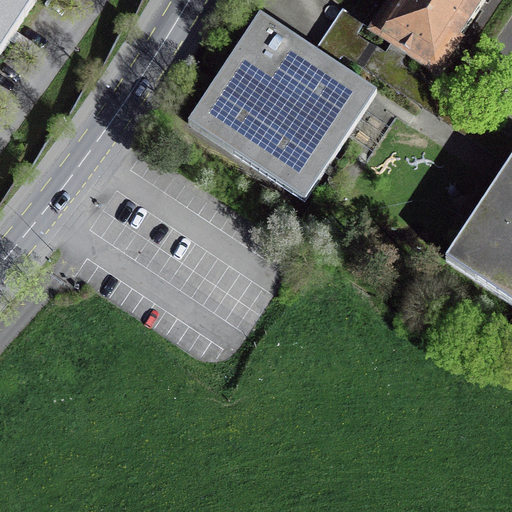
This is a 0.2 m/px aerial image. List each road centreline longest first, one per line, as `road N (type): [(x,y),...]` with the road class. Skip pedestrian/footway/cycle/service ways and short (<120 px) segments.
road 1 (secondary): [(189,0),(99,137),(0,264)]
road 2 (track): [(70,232),(73,252),(0,339)]
